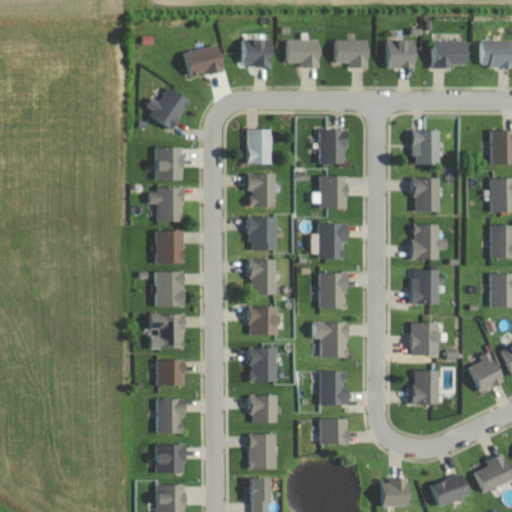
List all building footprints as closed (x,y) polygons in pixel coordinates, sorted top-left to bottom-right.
[(270,64),(270,38),(239,39),(239,49),(238,49),(238,65),(270,64)] [(318,67),(319,40),(284,39),(283,62),(298,62),(298,66),(318,67)] [(367,39),(330,40),(331,63),(346,62),(346,67),(367,66),(367,39)] [(415,66),(414,39),(381,40),(382,67),(415,66)] [(427,40),(427,66),(466,65),(466,40),(427,40)] [(511,40),(476,40),(476,66),(511,66),(511,40)] [(184,52),(186,62),(181,63),(185,77),(222,67),(216,44),(184,52)] [(156,101),(150,96),(143,106),(150,110),(146,116),(167,129),(186,100),(166,87),(156,101)] [(243,163),(269,163),(269,128),(242,128),(243,163)] [(341,163),(342,129),(317,129),(316,162),(341,163)] [(408,163),(436,163),(436,129),(409,129),(408,163)] [(511,162),(511,129),(488,129),(488,163),(511,162)] [(180,147),(152,146),(151,170),(152,170),(152,179),(179,180),(180,147)] [(272,206),(272,173),(245,172),(244,190),(248,190),(248,205),(272,206)] [(343,208),(344,175),(318,175),(317,207),(343,208)] [(511,210),(511,176),(488,177),(489,211),(511,210)] [(437,177),(411,177),(410,211),(436,212),(437,177)] [(155,220),(180,220),(180,186),(154,186),(154,193),(146,193),(146,203),(155,203),(155,220)] [(245,249),(273,250),(273,216),(246,215),(245,249)] [(339,258),(340,241),(345,241),(345,223),(316,222),(316,233),(308,233),(308,253),(316,253),(316,258),(339,258)] [(437,238),(437,223),(410,224),(411,240),(406,240),(407,259),(437,258),(436,248),(444,248),(443,238),(437,238)] [(489,257),(511,257),(511,224),(488,225),(489,257)] [(180,230),(153,230),(153,262),(180,262),(180,230)] [(246,293),(272,293),(273,259),(247,258),(246,293)] [(436,269),(408,269),(408,303),(436,303),(436,269)] [(180,270),(152,270),(152,305),(180,306),(180,270)] [(342,272),(317,272),(316,307),(341,307),(342,272)] [(511,272),(488,272),(488,306),(511,306),(511,272)] [(246,334),(274,334),(275,306),(246,305),(246,334)] [(180,312),(145,313),(145,329),(154,329),(154,335),(147,335),(147,348),(180,347),(180,312)] [(345,321),(309,321),(309,337),(318,337),(319,357),(346,357),(345,321)] [(436,354),(436,337),(436,322),(408,322),(408,355),(436,354)] [(511,343),(503,347),(507,357),(501,359),(507,374),(511,372),(511,343)] [(274,380),(273,346),(246,347),(247,381),(274,380)] [(475,392),(499,382),(487,351),(477,355),(479,361),(465,367),(475,392)] [(180,359),(155,358),(154,384),(180,385),(180,359)] [(407,392),(407,404),(436,404),(436,369),(411,370),(412,392),(407,392)] [(340,370),(317,370),(318,405),(345,404),(345,385),(341,385),(340,370)] [(247,422),(274,422),(274,395),(247,394),(247,422)] [(153,432),(178,432),(178,416),(183,416),(184,398),(154,398),(153,432)] [(318,443),(344,443),(345,418),(318,417),(318,443)] [(245,468),(273,469),(273,433),(246,433),(245,468)] [(153,472),(181,472),(181,443),(150,443),(150,463),(153,463),(153,472)] [(483,460),(486,465),(471,472),(480,493),(511,478),(499,452),(483,460)] [(433,504),(468,496),(463,473),(428,482),(433,504)] [(249,511),(265,511),(265,488),(268,488),(268,477),(243,478),(244,501),(249,501),(249,511)] [(406,479),(375,479),(376,506),(407,505),(406,479)] [(182,511),(182,484),(155,484),(155,492),(150,492),(150,503),(154,503),(154,511),(182,511)]
